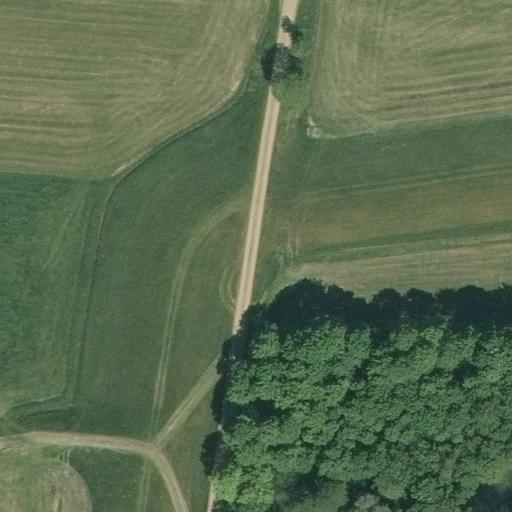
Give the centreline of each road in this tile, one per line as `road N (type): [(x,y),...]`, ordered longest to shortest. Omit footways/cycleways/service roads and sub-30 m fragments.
road 1 (track): [(212,511),(291,0)]
road 2 (track): [(180,511),(160,456),(137,446),(61,441),(45,446),(31,471)]
road 3 (track): [(160,456),(163,437),(235,359)]
